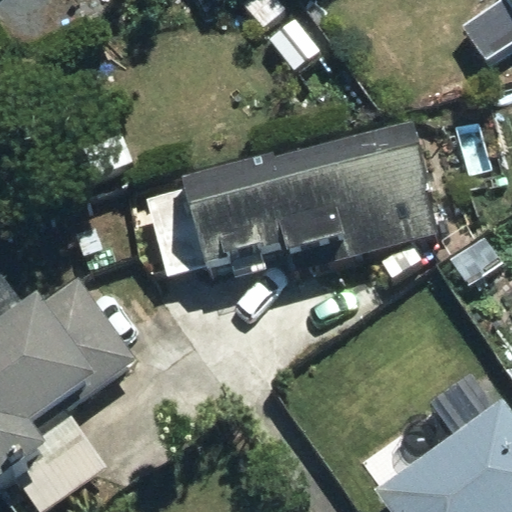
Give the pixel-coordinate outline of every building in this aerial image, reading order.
[(511,0),(499,0),(511,16),(511,0)] [(0,90),(0,108),(9,102),(0,90)] [(419,140),(182,196),(205,278),(231,271),(235,288),(274,279),(270,265),(289,260),(294,280),(444,245),(419,140)] [(182,212),(149,217),(158,271),(191,266),(182,212)] [(142,372),(76,283),(24,319),(1,288),(0,288),(0,511),(1,511),(54,473),(37,450),(142,372)] [(382,497),(371,506),(375,511),(511,511),(511,424),(504,413),(495,419),(470,383),(357,463),(382,497)]
